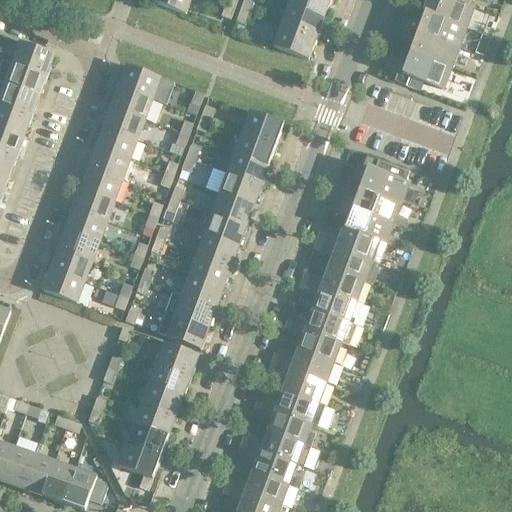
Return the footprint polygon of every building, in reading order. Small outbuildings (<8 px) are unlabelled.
[(152,0),(151,3),(185,15),(190,0),(152,0)] [(227,0),(225,6),(234,10),(237,0),(227,0)] [(330,0),(291,0),(289,7),(323,20),(330,0)] [(467,6),(450,0),(419,0),(429,4),(426,13),(464,28),(472,7),(467,6)] [(244,1),(240,12),(249,15),(253,4),(244,1)] [(225,6),(221,17),(230,20),(234,10),(225,6)] [(289,7),(281,27),(316,41),(323,20),(289,7)] [(240,12),(236,23),(245,26),(249,15),(240,12)] [(464,28),(426,13),(422,24),(402,18),(398,27),(457,48),(464,28)] [(281,27),(273,48),(308,61),(316,41),(281,27)] [(457,48),(398,27),(395,36),(415,43),(411,54),(449,69),(457,48)] [(20,44),(13,64),(46,77),(54,56),(20,44)] [(449,69),(411,54),(403,74),(398,72),(394,83),(420,93),(423,83),(441,90),(449,69)] [(46,77),(13,64),(5,85),(38,97),(46,77)] [(127,67),(119,88),(153,100),(160,80),(127,67)] [(5,85),(0,98),(0,106),(31,118),(38,97),(5,85)] [(119,88),(111,108),(145,121),(153,100),(119,88)] [(195,93),(191,105),(199,108),(204,96),(195,93)] [(0,106),(0,129),(23,138),(31,118),(0,106)] [(205,107),(201,119),(209,122),(214,110),(205,107)] [(111,108),(104,129),(137,141),(145,121),(111,108)] [(250,114),(243,135),(276,146),(284,126),(250,114)] [(201,119),(197,130),(205,133),(209,122),(201,119)] [(185,123),(180,134),(189,137),(193,126),(185,123)] [(0,129),(0,152),(16,158),(23,138),(0,129)] [(104,129),(96,149),(130,162),(137,141),(104,129)] [(176,146),(179,137),(170,133),(166,143),(176,146)] [(180,134),(176,146),(184,149),(189,137),(180,134)] [(243,135),(235,155),(268,167),(276,146),(243,135)] [(190,148),(186,159),(194,162),(198,151),(190,148)] [(96,149),(89,170),(122,182),(130,162),(96,149)] [(0,152),(0,175),(8,179),(16,158),(0,152)] [(235,155),(227,175),(261,187),(268,167),(235,155)] [(409,173),(366,157),(363,168),(368,169),(360,190),(399,204),(406,183),(406,182),(409,173)] [(186,159),(181,171),(190,174),(194,162),(186,159)] [(170,163),(165,175),(173,178),(178,166),(170,163)] [(89,170),(81,190),(115,203),(122,182),(89,170)] [(0,175),(0,198),(1,199),(8,179),(0,175)] [(165,175),(161,187),(169,190),(173,178),(165,175)] [(227,175),(220,196),(253,208),(261,187),(227,175)] [(175,188),(171,200),(179,203),(183,191),(175,188)] [(81,190),(74,211),(107,223),(115,203),(81,190)] [(336,193),(333,203),(391,224),(399,204),(360,190),(356,200),(336,193)] [(428,190),(425,200),(430,202),(434,192),(428,190)] [(220,196),(212,216),(246,228),(253,208),(220,196)] [(171,200),(166,212),(174,215),(179,203),(171,200)] [(391,224),(333,203),(330,211),(349,219),(345,230),(383,244),(391,224)] [(154,204),(150,216),(158,219),(163,207),(154,204)] [(74,211),(66,231),(99,244),(107,223),(74,211)] [(150,216),(146,228),(154,231),(158,219),(150,216)] [(212,216),(205,237),(238,248),(246,228),(212,216)] [(160,229),(155,241),(164,244),(168,232),(160,229)] [(321,233),(318,243),(369,262),(369,263),(376,265),(383,244),(345,230),(341,241),(321,233)] [(66,231),(58,252),(92,264),(99,244),(66,231)] [(205,237),(197,257),(231,269),(238,248),(205,237)] [(155,241),(151,253),(159,256),(164,244),(155,241)] [(369,262),(318,243),(315,251),(334,259),(330,271),(362,282),(369,263),(369,262)] [(139,245),(135,256),(143,259),(148,248),(139,245)] [(58,252),(51,272),(84,285),(92,264),(58,252)] [(135,256),(131,268),(139,271),(143,259),(135,256)] [(197,257),(189,278),(223,289),(231,269),(197,257)] [(145,270),(140,282),(149,285),(153,273),(145,270)] [(306,275),(303,284),(354,303),(362,282),(330,271),(326,282),(306,275)] [(51,272),(43,293),(77,305),(84,285),(51,272)] [(189,278),(182,298),(215,310),(223,289),(189,278)] [(140,282),(136,294),(144,297),(149,285),(140,282)] [(354,303),(303,284),(299,293),(319,299),(314,312),(347,323),(354,303)] [(124,285),(120,297),(128,300),(132,288),(124,285)] [(120,297),(115,309),(123,312),(128,300),(120,297)] [(182,298),(174,319),(208,330),(215,310),(182,298)] [(0,310),(0,342),(11,314),(0,310)] [(130,312),(125,323),(134,326),(138,314),(130,312)] [(347,323),(314,312),(310,322),(291,315),(287,325),(339,344),(347,323)] [(174,319),(167,339),(200,351),(208,330),(174,319)] [(339,344),(287,325),(284,334),(304,340),(299,352),(332,364),(339,344)] [(123,329),(119,341),(127,344),(131,332),(123,329)] [(165,345),(157,365),(191,377),(198,357),(165,345)] [(276,356),(272,365),(324,384),(332,364),(299,352),(295,363),(276,356)] [(112,359),(108,371),(116,374),(121,362),(112,359)] [(157,365),(149,386),(183,398),(191,377),(157,365)] [(324,384),(272,365),(269,374),(289,381),(284,393),(317,405),(324,384)] [(108,371),(103,382),(112,385),(116,374),(108,371)] [(149,386),(142,406),(175,419),(183,398),(149,386)] [(261,397),(257,406),(309,425),(317,405),(284,393),(280,404),(261,397)] [(97,399),(93,411),(101,414),(106,402),(97,399)] [(17,403),(14,411),(26,416),(29,407),(17,403)] [(134,427),(168,439),(175,419),(142,406),(134,427)] [(309,425),(257,406),(254,415),(274,422),(269,434),(302,445),(309,425)] [(29,407),(26,416),(38,420),(41,412),(29,407)] [(93,411),(89,422),(97,426),(98,424),(105,426),(108,419),(101,416),(101,414),(93,411)] [(58,418),(55,426),(66,430),(70,422),(58,418)] [(70,422),(66,430),(78,435),(81,427),(70,422)] [(134,427),(126,448),(160,460),(168,439),(134,427)] [(246,437),(242,447),(294,466),(302,445),(269,434),(265,444),(246,437)] [(0,444),(0,482),(2,483),(14,449),(0,444)] [(294,466),(242,447),(239,455),(259,462),(254,474),(287,486),(294,466)] [(126,448),(119,468),(144,477),(140,489),(148,492),(160,460),(126,448)] [(14,449),(2,483),(23,491),(35,457),(14,449)] [(35,457),(23,491),(44,498),(55,464),(35,457)] [(55,464),(44,498),(64,505),(76,471),(55,464)] [(76,471),(64,505),(83,511),(98,511),(100,508),(88,504),(97,479),(76,471)] [(231,478),(227,487),(279,506),(287,486),(254,474),(250,485),(231,478)] [(276,511),(279,506),(227,487),(224,496),(244,502),(240,511),(276,511)]
